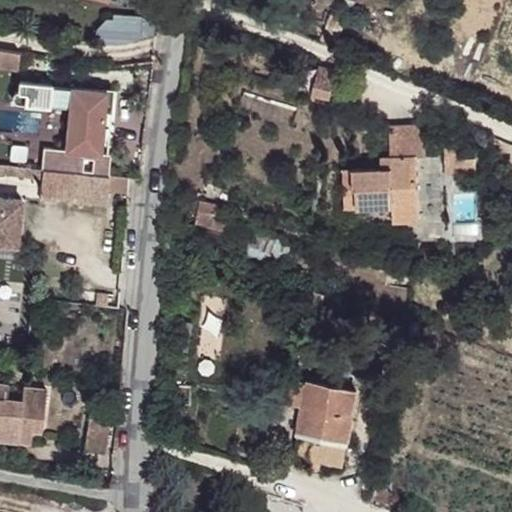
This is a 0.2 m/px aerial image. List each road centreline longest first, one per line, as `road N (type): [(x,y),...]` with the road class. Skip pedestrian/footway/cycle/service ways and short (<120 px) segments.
road 1 (residential): [(189,0),(157,179),(133,437),(135,511)]
road 2 (unknown): [(177,64),(0,30)]
